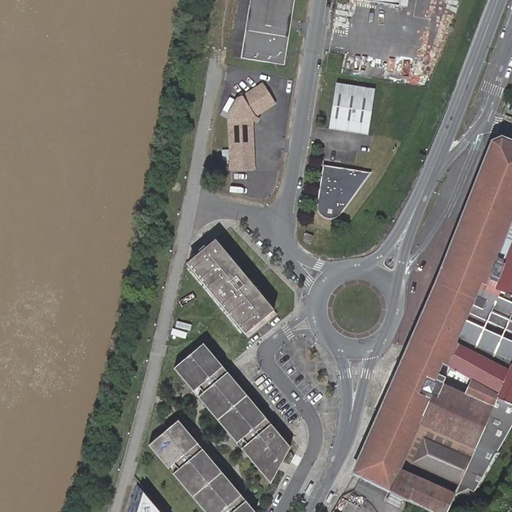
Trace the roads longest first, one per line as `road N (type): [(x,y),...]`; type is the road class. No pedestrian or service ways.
road 1 (residential): [(289,331),(268,355),(310,411),(317,439),(281,511)]
road 2 (secondary): [(428,179),(498,0)]
